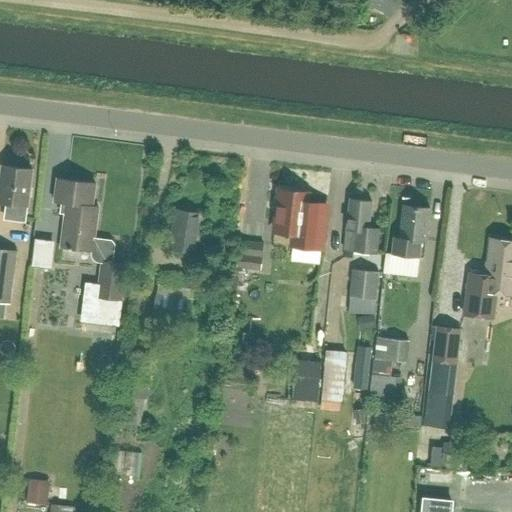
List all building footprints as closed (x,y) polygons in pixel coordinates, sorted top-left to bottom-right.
[(25,223),(32,170),(2,166),(0,179),(0,203),(6,204),(4,220),(25,223)] [(120,301),(125,265),(112,264),(114,245),(111,241),(94,239),(98,208),(92,207),(95,184),(57,179),(53,202),(66,204),(60,247),(91,251),(91,255),(91,258),(94,261),(96,263),(101,263),(97,298),(120,301)] [(321,249),(326,206),(307,204),(308,194),(278,191),(274,231),(293,233),(291,245),(321,249)] [(375,254),(378,230),(368,229),(371,202),(349,199),(343,250),(375,254)] [(426,242),(430,209),(403,206),(399,238),(394,237),(392,254),(423,258),(425,242),(426,242)] [(197,253),(204,215),(180,211),(178,219),(174,219),(169,248),(197,253)] [(51,259),(54,236),(38,234),(35,257),(51,259)] [(511,296),(511,242),(490,239),(486,276),(469,274),(464,316),(493,320),(496,295),(511,296)] [(236,268),(260,271),(263,245),(239,242),(236,268)] [(0,302),(10,304),(17,251),(0,248),(0,302)] [(374,300),(378,272),(352,269),(349,297),(374,300)] [(187,323),(195,279),(160,274),(152,317),(187,323)] [(374,316),(364,317),(366,330),(376,328),(374,316)] [(458,364),(458,363),(460,341),(462,329),(436,326),(432,361),(458,364)] [(402,377),(390,376),(391,361),(404,363),(406,341),(375,338),(371,374),(369,391),(400,395),(402,377)] [(366,389),(371,348),(357,346),(353,388),(366,389)] [(342,402),(347,354),(325,352),(320,399),(342,402)] [(146,399),(152,359),(125,355),(119,395),(120,395),(115,421),(140,426),(145,399),(146,399)] [(296,359),(293,399),(316,401),(319,361),(296,359)] [(363,413),(355,414),(356,424),(365,423),(363,413)] [(423,497),(421,511),(451,511),(452,500),(423,497)]
